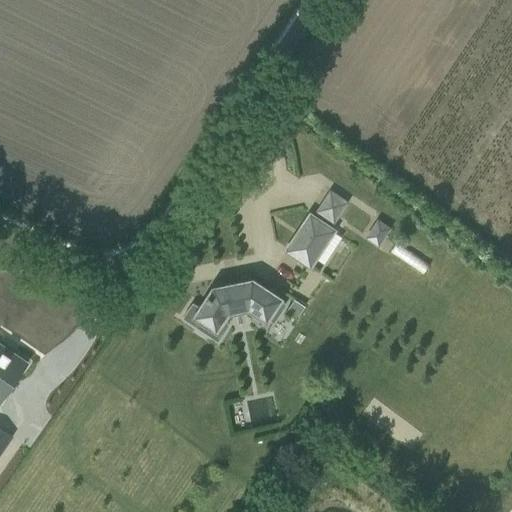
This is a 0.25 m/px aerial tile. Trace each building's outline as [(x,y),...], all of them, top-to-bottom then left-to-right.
[(309,264),(332,230),(310,216),(288,249),(309,264)] [(368,238),(385,243),(391,223),(374,218),(368,238)] [(277,313),(284,302),(252,280),(237,283),(237,282),(228,284),(228,285),(214,288),(209,295),(208,295),(206,297),(207,298),(201,308),(192,302),(182,317),(197,327),(203,318),(215,327),(226,310),(249,306),(266,317),(271,309),(277,313)] [(0,399),(26,363),(0,345),(0,399)] [(0,456),(15,435),(0,425),(0,456)]
